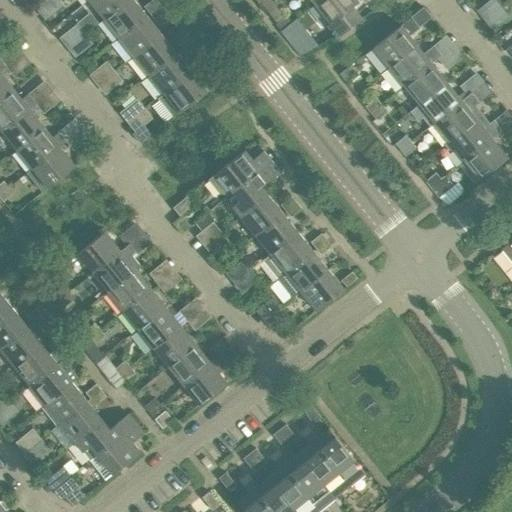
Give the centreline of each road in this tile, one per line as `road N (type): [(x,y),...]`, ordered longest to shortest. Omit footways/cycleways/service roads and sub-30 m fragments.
road 1 (residential): [(280,367),(133,193),(97,127),(3,0)]
road 2 (tertiary): [(419,256),(207,0)]
road 3 (tertiary): [(424,511),(473,468),(503,408),(495,356),(419,256)]
road 4 (residential): [(100,511),(280,367)]
road 5 (residential): [(280,367),(419,256)]
road 6 (residential): [(511,94),(431,0)]
